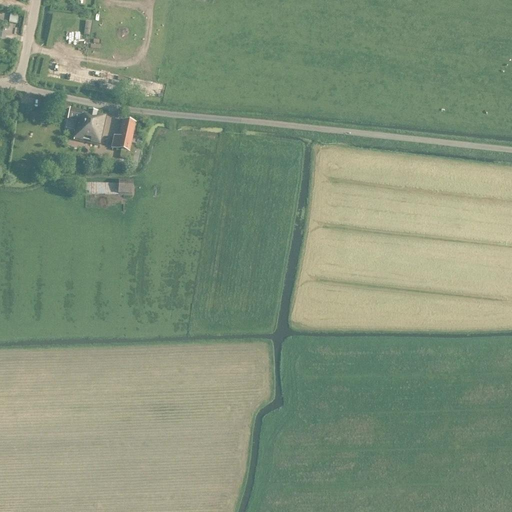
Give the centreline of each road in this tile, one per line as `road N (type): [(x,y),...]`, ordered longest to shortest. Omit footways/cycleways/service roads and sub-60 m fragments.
road 1 (residential): [(511,149),(173,114),(19,86)]
road 2 (track): [(148,0),(145,38),(131,65),(26,49)]
